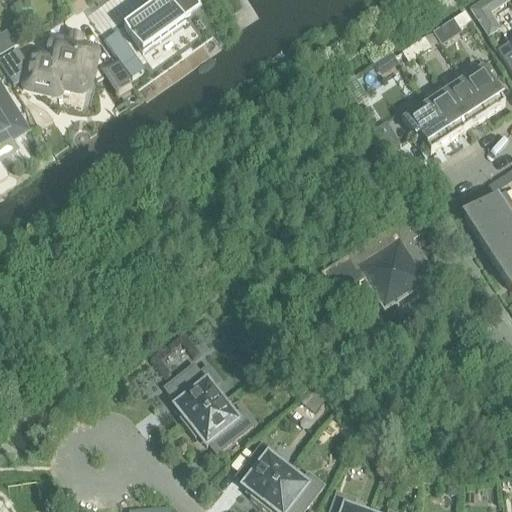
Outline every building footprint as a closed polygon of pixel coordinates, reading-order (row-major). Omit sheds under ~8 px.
[(166,1),(123,31),(142,57),(184,27),(181,22),(199,9),(195,0),(169,0),(167,2),(166,1)] [(487,0),(480,5),(469,12),(475,22),(487,41),(500,33),(490,17),(510,4),(507,0),(487,0)] [(464,16),(452,23),(459,33),(470,25),(464,16)] [(452,23),(432,37),(438,46),(459,33),(452,23)] [(0,37),(0,59),(20,47),(10,32),(0,38),(0,37)] [(117,36),(104,44),(121,70),(134,60),(117,36)] [(32,58),(25,87),(27,90),(54,97),(56,96),(59,90),(77,94),(81,93),(85,91),(87,88),(94,56),(93,54),(82,51),(80,49),(79,45),(69,42),(67,43),(64,46),(57,45),(51,46),(48,51),(46,58),(35,56),(32,58)] [(424,42),(412,49),(419,59),(430,52),(424,42)] [(507,48),(496,55),(506,69),(511,78),(511,48),(509,51),(507,48)] [(407,66),(419,59),(412,49),(401,57),(407,66)] [(17,52),(0,63),(0,70),(12,90),(18,87),(23,63),(17,52)] [(384,60),(372,68),(379,78),(390,70),(384,60)] [(106,74),(109,78),(119,94),(129,88),(128,86),(130,84),(118,66),(106,74)] [(483,68),(460,83),(485,121),(504,109),(493,92),(497,90),(483,68)] [(354,80),(342,88),(356,110),(368,103),(354,80)] [(460,83),(442,95),(467,133),(485,121),(460,83)] [(422,103),(424,106),(449,145),(467,133),(442,95),(441,95),(439,92),(422,103)] [(0,163),(15,154),(15,155),(17,154),(16,152),(15,152),(11,146),(9,143),(25,133),(0,94),(0,93),(0,163)] [(430,157),(449,145),(424,106),(401,121),(415,143),(419,140),(430,157)] [(386,126),(372,134),(387,157),(401,149),(386,126)] [(496,202),(464,222),(488,260),(511,297),(511,296),(511,226),(509,222),(511,219),(511,206),(505,196),(496,202)] [(339,301),(368,283),(383,306),(414,286),(422,298),(438,288),(418,257),(414,260),(406,247),(422,237),(410,218),(322,275),(339,301)] [(178,424),(186,434),(222,406),(210,392),(218,385),(206,370),(199,376),(192,369),(164,392),(177,409),(175,411),(182,420),(178,424)] [(316,394),(299,406),(314,417),(324,404),(316,394)] [(497,422),(511,411),(511,400),(510,398),(490,411),(497,422)] [(233,420),(222,406),(186,434),(194,444),(198,441),(206,450),(209,448),(216,458),(253,429),(241,414),(233,420)] [(263,446),(235,481),(245,488),(243,491),(252,499),(249,502),(259,510),(287,475),(278,468),(283,462),(263,446)] [(301,486),(287,475),(259,510),(261,511),(305,511),(322,490),(307,478),(301,486)] [(446,490),(446,499),(458,499),(457,489),(446,490)] [(351,511),(354,504),(336,498),(331,511),(351,511)]
